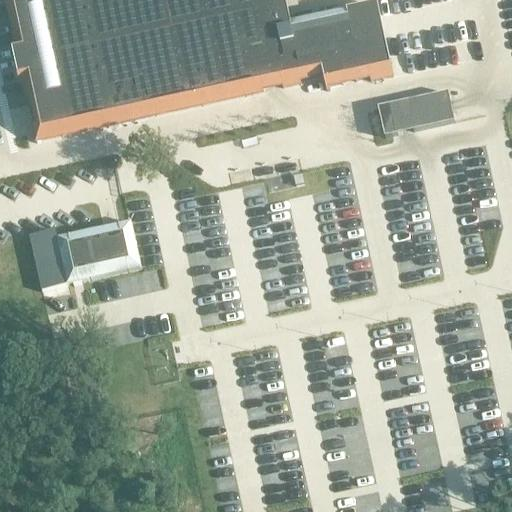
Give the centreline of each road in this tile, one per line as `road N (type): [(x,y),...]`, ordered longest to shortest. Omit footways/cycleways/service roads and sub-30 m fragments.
road 1 (unknown): [(339,164),(332,229),(338,274),(358,319),(377,335),(444,337),(511,294)]
road 2 (unknown): [(50,166),(204,147),(278,148),(339,164)]
road 3 (unknown): [(339,164),(483,168)]
